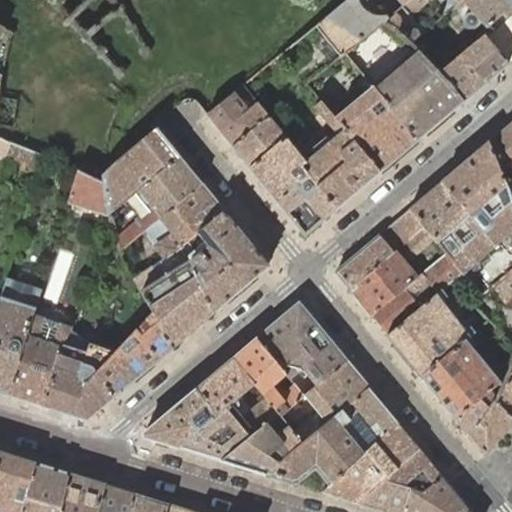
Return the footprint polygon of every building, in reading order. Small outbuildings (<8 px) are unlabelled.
[(346,0),(326,17),(360,40),(384,20),(385,20),(395,11),(393,13),(390,14),(387,15),(384,16),(381,16),(378,16),(375,16),(372,15),(369,14),(367,14),(365,13),(363,11),(362,10),(360,9),(359,7),(358,5),(357,3),(356,1),(356,0),(346,0)] [(429,0),(431,0),(444,15),(454,6),(460,0),(429,0)] [(511,0),(460,0),(454,6),(458,10),(465,3),(474,13),(472,12),(470,13),(468,13),(467,14),(465,16),(464,18),(463,19),(463,22),(463,23),(464,25),(465,27),(466,28),(468,29),(470,30),(472,30),(473,29),(475,29),(477,28),(483,22),(487,28),(503,14),(508,18),(511,13),(511,0)] [(402,6),(395,11),(385,20),(404,38),(406,35),(415,42),(425,31),(402,6)] [(508,63),(511,59),(511,13),(508,18),(503,14),(487,28),(482,32),(508,63)] [(360,40),(326,17),(316,25),(341,55),(345,52),(360,40)] [(471,46),(440,72),(463,100),(486,81),(508,63),(482,32),(477,37),(479,39),(471,46)] [(406,35),(404,38),(402,40),(417,54),(375,90),(417,140),(438,122),(463,100),(440,72),(421,50),(415,42),(406,35)] [(479,39),(477,37),(473,40),(472,39),(467,42),(471,46),(479,39)] [(417,140),(375,90),(373,87),(365,77),(360,81),(368,91),(341,113),(333,103),(327,108),(336,118),(344,129),(380,171),(393,160),(417,140)] [(235,91),(207,114),(224,135),(233,146),(269,116),(257,102),(249,109),(240,97),(235,91)] [(357,190),(380,171),(344,129),(336,118),(327,108),(321,101),(314,107),(338,134),(306,161),(301,165),(309,176),(336,208),(357,190)] [(269,116),(233,146),(243,158),(250,167),(286,137),(269,116)] [(511,121),(498,134),(511,151),(511,121)] [(170,145),(157,129),(123,156),(118,160),(115,162),(103,175),(104,182),(106,197),(109,214),(129,197),(138,190),(179,157),(170,145)] [(493,138),(488,142),(489,145),(491,149),(493,154),(496,158),(497,163),(500,168),(501,172),(503,177),(505,182),(506,184),(511,178),(511,151),(498,134),(493,138)] [(0,137),(0,146),(9,150),(12,142),(0,137)] [(301,165),(306,161),(286,137),(250,167),(278,201),(309,176),(301,165)] [(41,166),(45,156),(12,142),(9,150),(8,155),(41,166)] [(424,197),(409,209),(424,227),(446,253),(462,272),(463,274),(464,273),(495,245),(508,233),(508,231),(511,227),(511,201),(511,200),(510,196),(509,192),(507,188),(506,184),(505,182),(503,177),(501,172),(500,168),(497,163),(496,158),(493,154),(491,149),(489,145),(488,142),(442,181),(424,197)] [(188,167),(179,157),(138,190),(129,197),(143,214),(135,220),(137,222),(116,239),(118,244),(120,250),(146,230),(160,217),(201,184),(188,167)] [(66,173),(64,202),(92,204),(94,175),(66,173)] [(322,220),(336,208),(309,176),(278,201),(305,234),(322,220)] [(210,194),(201,184),(160,217),(146,230),(164,257),(186,242),(224,211),(210,194)] [(424,227),(409,209),(392,224),(379,235),(393,252),(394,252),(413,236),(424,227)] [(263,258),(224,211),(186,242),(164,257),(134,278),(140,289),(153,312),(172,346),(197,326),(229,298),(269,265),(263,258)] [(393,252),(379,235),(356,254),(336,272),(350,289),(393,252)] [(372,315),(420,274),(415,267),(410,271),(405,265),(394,252),(393,252),(350,289),(364,306),(372,315)] [(441,290),(462,272),(446,253),(420,274),(372,315),(381,327),(388,334),(441,290)] [(511,270),(492,287),(508,305),(511,303),(511,270)] [(0,391),(9,394),(27,334),(33,314),(42,289),(34,287),(28,305),(9,299),(14,280),(7,278),(0,299),(0,391)] [(14,280),(9,299),(28,305),(34,287),(14,280)] [(447,297),(441,290),(388,334),(405,356),(421,376),(471,334),(475,331),(469,324),(463,329),(441,301),(447,297)] [(346,360),(299,303),(281,318),(257,338),(242,351),(234,357),(254,383),(268,400),(278,413),(281,416),(295,404),(305,396),(346,360)] [(143,371),(172,346),(153,312),(116,352),(101,368),(95,375),(115,395),(143,371)] [(28,400),(43,405),(61,345),(62,344),(72,326),(59,322),(53,342),(37,337),(43,318),(33,314),(27,334),(9,394),(28,400)] [(59,322),(43,318),(37,337),(53,342),(59,322)] [(456,418),(499,382),(497,378),(501,375),(503,369),(497,361),(490,361),(485,365),(478,356),(472,348),(478,342),(471,334),(421,376),(439,398),(456,418)] [(116,352),(90,343),(87,352),(79,350),(62,344),(61,345),(43,405),(76,416),(87,419),(115,395),(95,375),(101,368),(116,352)] [(254,383),(234,357),(209,378),(197,389),(217,414),(236,399),(240,395),(254,383)] [(357,373),(346,360),(305,396),(295,404),(300,409),(303,406),(310,400),(319,411),(312,417),(294,431),(303,442),(369,388),(357,373)] [(511,361),(511,366),(503,384),(494,402),(511,414),(511,361)] [(511,414),(494,402),(503,384),(499,382),(456,418),(455,419),(455,420),(460,426),(485,454),(487,453),(503,436),(511,426),(511,414)] [(397,422),(369,388),(303,442),(265,473),(282,479),(295,483),(316,466),(331,484),(397,422)] [(217,414),(197,389),(144,433),(145,436),(159,441),(179,447),(217,414)] [(222,460),(278,413),(268,400),(253,411),(240,395),(236,399),(217,414),(179,447),(205,455),(222,460)] [(310,400),(303,406),(312,417),(319,411),(310,400)] [(294,431),(281,416),(278,413),(222,460),(244,467),(265,473),(303,442),(294,431)] [(421,450),(397,422),(331,484),(322,492),(342,498),(356,502),(421,450)] [(431,463),(421,450),(356,502),(372,507),(388,511),(403,511),(411,488),(422,492),(442,475),(431,463)] [(21,511),(36,464),(3,453),(0,451),(0,511),(21,511)] [(61,511),(69,474),(36,464),(21,511),(61,511)] [(98,511),(105,484),(69,474),(61,511),(98,511)] [(472,511),(442,475),(422,492),(411,488),(403,511),(472,511)] [(131,511),(136,494),(105,484),(98,511),(131,511)] [(166,511),(168,505),(136,494),(131,511),(166,511)]
